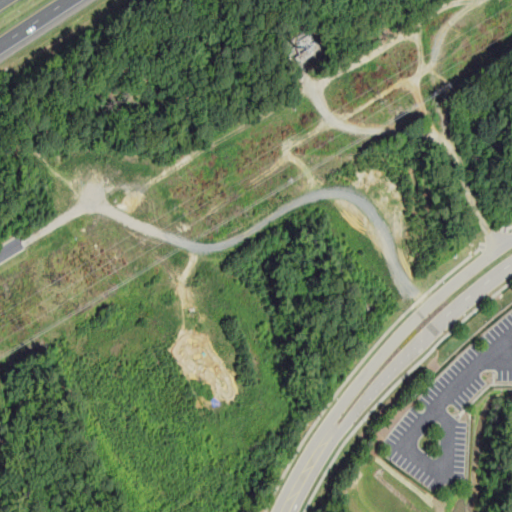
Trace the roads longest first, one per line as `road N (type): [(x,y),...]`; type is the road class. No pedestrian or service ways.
road 1 (track): [(21,241),(168,170),(409,32),(420,47),(424,107),(501,245)]
road 2 (track): [(82,207),(117,214),(141,235),(208,248),(299,202),(323,199),(343,205),(375,235),(416,303)]
road 3 (track): [(169,242),(333,121),(460,50),(487,0)]
road 4 (tertiary): [(511,238),(383,351),(312,456)]
road 5 (tertiary): [(312,456),(400,359),(511,264)]
road 6 (track): [(440,139),(333,121),(299,72)]
